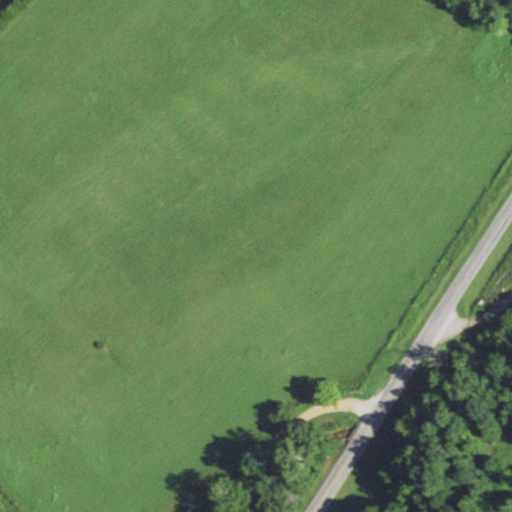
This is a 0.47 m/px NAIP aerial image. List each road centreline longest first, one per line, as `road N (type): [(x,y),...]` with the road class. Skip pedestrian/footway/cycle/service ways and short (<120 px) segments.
road 1 (primary): [(309,511),(511,205)]
road 2 (residential): [(209,511),(259,449),(306,408),(335,400),(377,405)]
